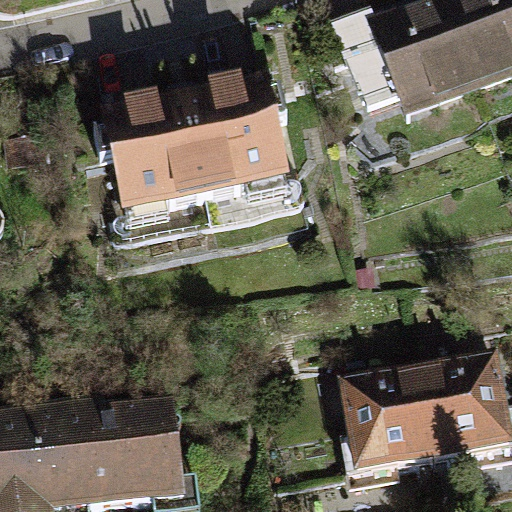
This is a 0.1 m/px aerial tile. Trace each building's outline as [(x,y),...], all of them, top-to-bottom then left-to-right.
[(511,62),(511,0),(465,0),(443,8),(474,92),(511,77),(511,70),(509,63),(511,62)] [(371,30),(379,51),(400,106),(430,95),(434,107),(474,92),(443,8),(409,21),(408,17),(371,30)] [(369,117),(400,106),(379,51),(348,62),(369,117)] [(259,86),(103,120),(106,134),(94,137),(100,169),(113,166),(125,221),(284,187),(272,129),(283,126),(277,97),(262,100),(259,86)] [(490,362),(415,374),(430,467),(505,454),(490,362)] [(352,480),(430,467),(415,374),(337,387),(352,480)] [(21,421),(0,423),(0,511),(127,511),(182,506),(171,411),(103,419),(102,409),(44,415),(45,428),(23,431),(21,421)]
